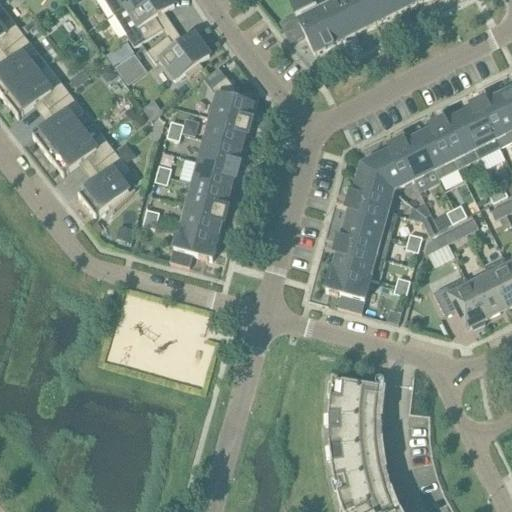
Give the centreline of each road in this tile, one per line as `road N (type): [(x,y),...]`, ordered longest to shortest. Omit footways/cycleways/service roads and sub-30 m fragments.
road 1 (residential): [(0,148),(88,267),(264,317)]
road 2 (residential): [(511,32),(313,134)]
road 3 (residential): [(213,511),(264,317)]
road 4 (residential): [(313,134),(264,317)]
road 5 (residential): [(264,317),(443,372)]
road 6 (residential): [(313,134),(210,0)]
